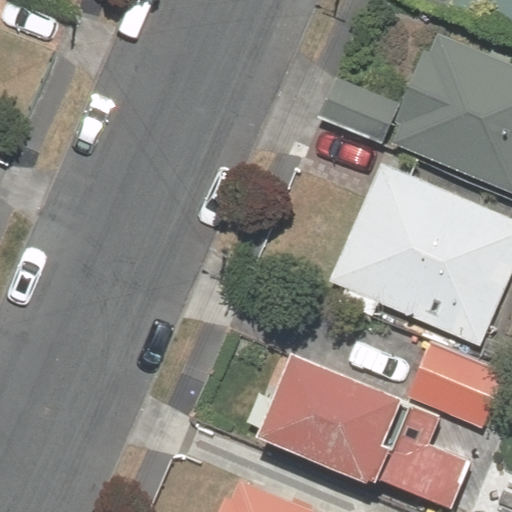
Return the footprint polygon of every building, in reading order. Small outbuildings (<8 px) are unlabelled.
[(511,0),(446,0),(444,6),(511,36),(511,0)] [(511,59),(437,28),(390,137),(511,188),(511,59)] [(0,185),(12,157),(0,152),(0,185)] [(511,273),(511,213),(381,158),(328,280),(481,345),(511,273)] [(511,377),(511,371),(431,337),(406,395),(490,430),(511,377)] [(434,410),(291,350),(278,379),(259,423),(449,503),(468,459),(421,439),(434,410)] [(332,511),(236,471),(218,511),(332,511)]
